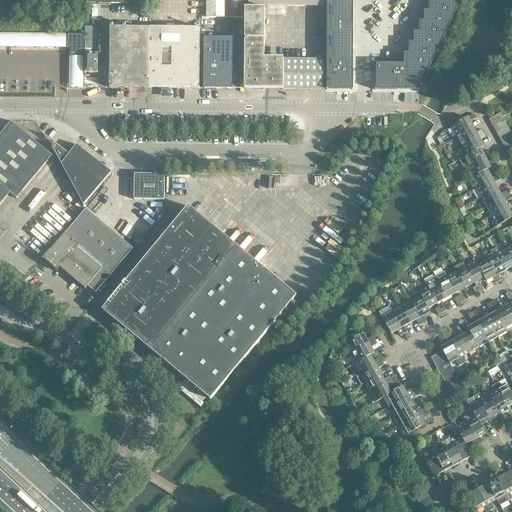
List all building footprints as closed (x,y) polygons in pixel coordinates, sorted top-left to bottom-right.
[(244,18),(244,0),(206,0),(206,18),(244,18)] [(326,0),(327,6),(326,88),(326,90),(327,90),(327,88),(352,88),(352,90),(353,90),(353,88),(352,0),(326,0)] [(419,89),(461,0),(428,0),(428,10),(423,10),(423,21),(418,21),(418,32),(413,32),(413,42),(408,42),(408,53),(403,53),(403,63),(376,63),(376,71),(376,88),(375,88),(375,90),(376,90),(377,90),(377,88),(418,88),(418,90),(419,90),(419,89)] [(245,90),(264,90),(264,60),(265,8),(245,8),(245,86),(245,90)] [(110,88),(150,88),(150,28),(110,28),(110,71),(110,88)] [(200,88),(200,28),(158,28),(155,28),(150,28),(150,88),(154,88),(158,88),(163,88),(200,88)] [(0,35),(0,48),(66,50),(67,37),(0,35)] [(67,35),(67,48),(70,48),(70,56),(83,56),(84,35),(83,35),(67,35)] [(232,86),(233,39),(205,38),(204,88),(232,89),(232,86)] [(98,71),(98,54),(85,54),(85,74),(98,74),(98,71)] [(84,59),(70,59),(70,89),(83,89),(84,59)] [(284,60),(284,90),(324,90),(324,59),(284,59),(284,60)] [(273,60),(264,60),(264,90),(273,90),(284,90),(284,60),(273,60)] [(490,122),(492,125),(504,119),(502,117),(500,113),(489,119),(490,122)] [(452,126),(451,126),(456,135),(454,137),(454,138),(473,128),(470,122),(476,119),(473,114),(452,126)] [(494,128),(495,131),(507,125),(504,119),(492,125),(494,128)] [(0,206),(10,194),(17,199),(53,156),(52,155),(12,122),(0,136),(0,206)] [(497,134),(498,137),(510,130),(507,125),(495,131),(497,134)] [(458,137),(462,146),(484,134),(482,130),(476,133),(473,128),(454,138),(455,139),(458,137)] [(500,140),(501,142),(511,136),(511,134),(511,132),(510,130),(498,137),(500,140)] [(464,156),(465,156),(468,155),(480,149),(484,147),(480,141),(486,137),(484,134),(462,146),(467,154),(464,156)] [(503,145),(505,148),(511,143),(511,136),(501,142),(503,145)] [(57,145),(56,145),(55,145),(54,146),(53,146),(53,147),(53,148),(53,149),(84,206),(112,173),(77,145),(73,150),(70,155),(57,145)] [(465,169),(469,167),(491,155),(489,151),(483,154),(480,149),(468,155),(465,156),(460,159),(465,169)] [(471,177),(471,178),(474,176),(475,177),(487,170),(491,168),(487,162),(493,159),(491,155),(469,167),(474,175),(471,177)] [(471,180),(476,188),(498,176),(496,173),(490,176),(487,170),(475,177),(474,176),(471,178),(468,180),(469,181),(471,180)] [(135,175),(134,200),(165,201),(165,175),(164,175),(149,175),(135,175)] [(478,198),(479,199),(497,189),(494,183),(500,180),(498,176),(476,188),(481,197),(478,198)] [(482,199),(486,207),(508,195),(506,191),(501,194),(497,189),(479,199),(479,200),(482,199)] [(488,217),(489,218),(508,208),(505,202),(510,199),(508,195),(486,207),(491,216),(488,217)] [(456,204),(460,210),(464,207),(465,207),(462,200),(456,204)] [(189,207),(103,311),(108,315),(211,400),(297,296),(189,207)] [(464,207),(460,210),(463,215),(464,217),(468,214),(464,207)] [(492,218),(497,227),(511,218),(511,213),(511,214),(508,208),(489,218),(490,220),(492,218)] [(133,249),(87,210),(86,210),(44,259),(53,267),(56,263),(58,264),(61,266),(60,268),(85,290),(88,287),(92,290),(95,293),(96,293),(133,250),(133,249)] [(465,219),(468,224),(473,221),(471,216),(470,216),(465,219)] [(496,251),(495,252),(505,271),(511,267),(511,269),(511,261),(505,250),(498,254),(496,251)] [(495,255),(487,260),(499,282),(503,280),(499,274),(505,271),(495,252),(494,253),(495,255)] [(474,262),(466,267),(474,282),(480,292),(484,290),(478,280),(483,277),(484,277),(476,263),(476,262),(474,259),(473,259),(472,259),(474,262)] [(477,262),(476,262),(476,263),(484,277),(483,277),(486,282),(492,278),(495,284),(499,282),(487,260),(479,264),(477,262)] [(454,268),(455,269),(465,287),(474,282),(466,267),(463,262),(454,268)] [(455,273),(447,277),(455,293),(465,287),(455,269),(454,270),(455,273)] [(434,277),(436,280),(446,298),(455,293),(447,277),(444,272),(434,277)] [(425,283),(428,288),(437,303),(439,308),(439,307),(443,313),(446,311),(443,305),(441,301),(446,298),(436,280),(434,277),(425,283)] [(418,289),(417,290),(416,291),(418,294),(420,297),(427,309),(437,303),(428,288),(420,293),(418,289)] [(429,312),(427,309),(420,297),(418,294),(409,299),(411,302),(423,323),(426,321),(423,316),(429,312)] [(401,304),(400,305),(410,323),(416,320),(419,325),(423,323),(411,302),(402,307),(401,304)] [(486,317),(497,337),(507,332),(505,328),(496,312),(491,303),(487,305),(490,311),(489,312),(491,314),(486,317)] [(400,308),(392,313),(404,334),(407,332),(404,326),(410,323),(400,305),(399,305),(400,308)] [(496,312),(505,328),(511,324),(511,318),(505,306),(496,312)] [(379,312),(391,334),(397,330),(400,336),(404,334),(392,313),(388,307),(379,312)] [(476,311),(472,313),(488,342),(497,337),(486,317),(482,319),(480,316),(479,317),(476,311)] [(472,325),(467,328),(478,347),(488,342),(472,313),(468,315),(471,321),(470,322),(472,325)] [(469,332),(459,337),(469,353),(474,350),(477,356),(482,353),(478,347),(467,328),(469,332)] [(348,344),(353,352),(374,340),(372,337),(367,340),(363,334),(359,336),(358,333),(357,333),(351,335),(351,337),(353,339),(344,344),(345,345),(348,344)] [(459,337),(450,342),(462,364),(466,362),(463,356),(469,353),(459,337)] [(351,365),(352,366),(370,355),(374,353),(371,347),(376,344),(374,340),(353,352),(357,361),(355,362),(355,363),(351,365)] [(440,348),(442,352),(445,357),(449,364),(455,361),(459,366),(462,364),(450,342),(441,347),(440,348)] [(433,360),(434,363),(445,357),(442,352),(431,358),(433,360)] [(355,365),(359,373),(381,361),(379,358),(373,361),(370,355),(352,366),(352,367),(355,365)] [(449,363),(445,357),(434,363),(436,366),(438,369),(449,363)] [(499,363),(496,357),(490,360),(493,366),(499,363)] [(361,385),(362,385),(380,374),(377,369),(383,365),(381,361),(359,373),(356,375),(361,385)] [(452,369),(449,363),(438,369),(439,372),(441,375),(452,369)] [(488,372),(490,377),(500,371),(498,367),(488,372)] [(455,374),(452,369),(441,375),(442,378),(444,380),(455,374)] [(365,384),(370,393),(391,381),(389,377),(384,380),(380,374),(362,385),(362,386),(365,384)] [(458,380),(455,374),(444,380),(445,383),(447,386),(458,380)] [(484,375),(478,378),(482,384),(488,381),(484,375)] [(461,384),(458,380),(447,386),(448,389),(450,392),(456,389),(462,386),(461,384)] [(504,380),(495,385),(507,407),(511,403),(511,392),(508,385),(507,385),(504,380)] [(372,404),(382,399),(403,387),(402,387),(391,393),(388,387),(393,384),(391,381),(370,393),(374,401),(372,402),(372,404)] [(494,392),(488,396),(499,415),(509,410),(507,407),(495,385),(491,387),(494,392)] [(387,408),(392,405),(408,396),(412,394),(418,391),(416,388),(406,393),(403,387),(382,399),(387,408)] [(480,393),(476,395),(488,417),(490,421),(490,420),(490,419),(492,418),(493,419),(499,415),(488,396),(483,399),(480,393)] [(472,397),(472,398),(466,401),(473,413),(478,422),(479,422),(481,426),(487,422),(486,421),(489,419),(490,421),(488,417),(476,395),(472,397)] [(394,415),(395,416),(413,406),(408,396),(392,405),(397,414),(394,415)] [(398,427),(400,426),(428,410),(426,407),(417,412),(413,406),(395,416),(393,417),(398,427)] [(428,410),(400,426),(399,427),(403,435),(405,435),(407,434),(408,434),(424,425),(421,419),(430,414),(428,410)] [(481,426),(479,422),(478,422),(473,413),(463,418),(466,423),(478,445),(482,443),(479,437),(485,434),(481,426)] [(456,425),(455,426),(463,440),(465,445),(466,444),(471,441),(474,447),(478,445),(466,423),(458,428),(456,425)] [(472,456),(466,444),(465,445),(463,440),(457,443),(454,437),(450,440),(462,462),(472,456)] [(444,451),(453,467),(462,462),(450,440),(449,438),(440,443),(444,451)] [(431,450),(443,472),(453,467),(444,451),(438,454),(435,448),(431,450)] [(424,461),(433,477),(443,472),(431,450),(428,452),(431,458),(424,461)] [(511,484),(506,473),(497,478),(509,500),(511,498),(511,497),(509,493),(511,491),(511,484)] [(497,478),(487,484),(496,500),(499,505),(505,502),(509,500),(497,478)] [(487,484),(478,489),(490,511),(493,509),(490,503),(496,500),(487,484)] [(467,494),(477,511),(483,507),(485,511),(487,511),(490,511),(478,489),(467,494)] [(414,497),(418,503),(429,496),(427,493),(426,490),(414,497)] [(418,503),(421,508),(432,502),(431,499),(429,496),(418,503)] [(421,508),(422,511),(427,511),(435,508),(434,505),(432,502),(421,508)]
